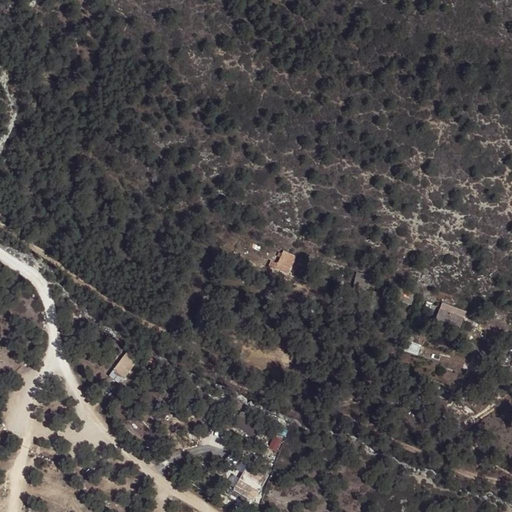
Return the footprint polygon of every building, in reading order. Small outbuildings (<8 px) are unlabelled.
[(275,269),(288,274),(289,270),(295,256),(296,256),(283,250),(275,269)] [(354,285),(368,288),(371,276),(357,273),(354,285)] [(416,295),(396,285),(391,295),(411,304),(416,295)] [(463,312),(442,304),(440,310),(461,318),(463,312)] [(461,318),(440,310),(436,320),(460,329),(464,319),(461,318)] [(413,343),(407,340),(405,346),(411,349),(413,343)] [(124,356),(118,364),(125,369),(131,361),(124,356)] [(125,369),(118,364),(113,371),(123,378),(128,371),(125,369)] [(241,414),(234,426),(255,439),(263,426),(241,414)] [(269,447),(265,444),(263,447),(258,444),(255,449),(264,454),(265,451),(267,452),(269,447)] [(253,479),(245,473),(236,487),(235,489),(244,495),(251,484),(259,489),(264,482),(255,476),(253,479)] [(259,489),(251,484),(244,495),(252,500),(259,489)]
